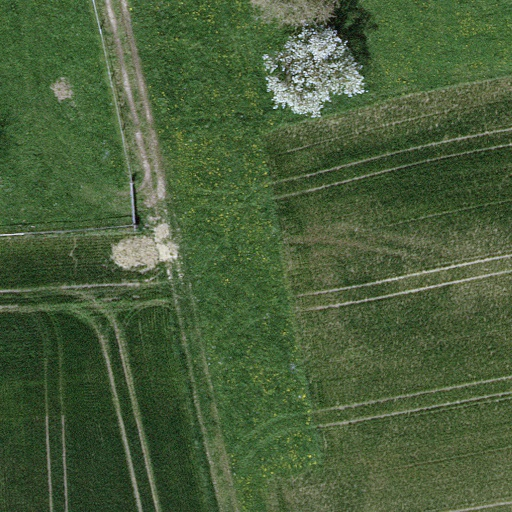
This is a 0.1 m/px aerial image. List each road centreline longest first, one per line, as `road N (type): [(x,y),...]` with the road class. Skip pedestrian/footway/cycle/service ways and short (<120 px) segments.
road 1 (track): [(230,511),(151,222),(0,231)]
road 2 (track): [(151,222),(113,0)]
